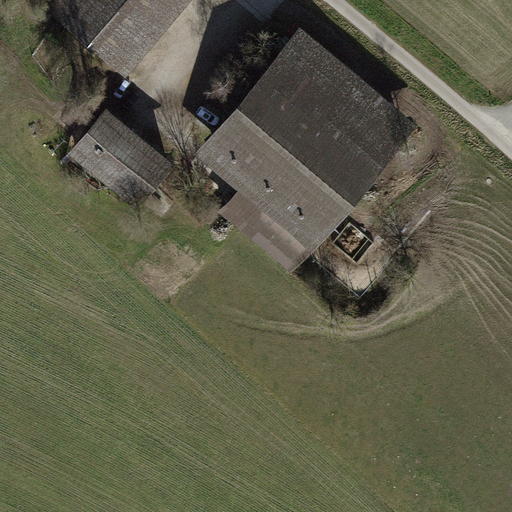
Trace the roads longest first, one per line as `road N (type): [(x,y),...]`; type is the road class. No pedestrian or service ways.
road 1 (residential): [(498,132),(333,0)]
road 2 (unknown): [(267,0),(143,121)]
